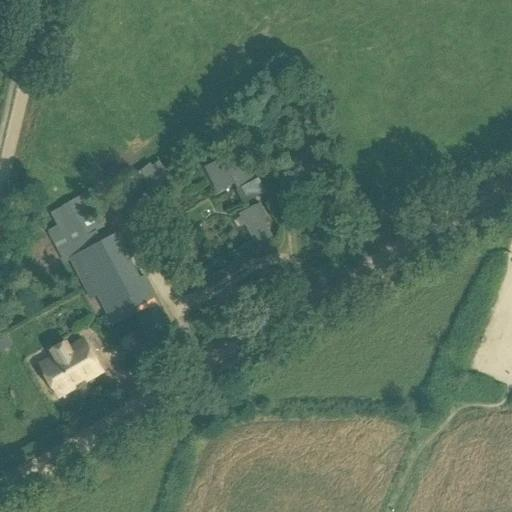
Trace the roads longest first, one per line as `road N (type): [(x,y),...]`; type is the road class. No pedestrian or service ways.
road 1 (track): [(511,184),(0,484)]
road 2 (track): [(0,185),(41,0)]
